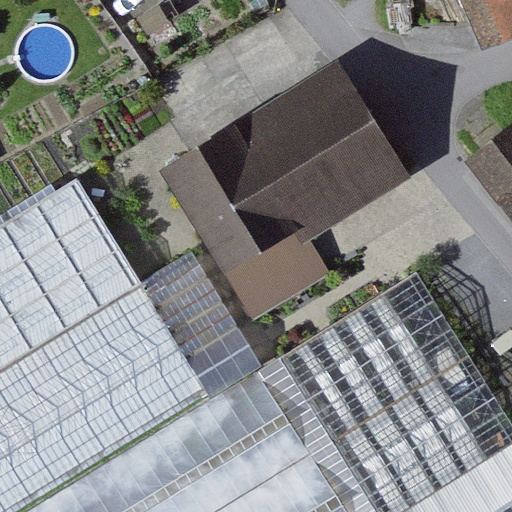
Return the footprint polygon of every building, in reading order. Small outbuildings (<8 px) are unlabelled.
[(511,0),(450,0),(464,37),(511,20),(511,0)] [(328,83),(152,182),(236,331),(324,281),(302,241),(389,192),(328,83)] [(511,218),(511,135),(471,170),(511,218)] [(0,226),(0,511),(44,511),(212,408),(199,387),(245,358),(180,256),(134,285),(70,183),(0,226)] [(511,511),(511,436),(414,281),(258,379),(341,511),(511,511)] [(341,511),(258,379),(44,511),(341,511)]
